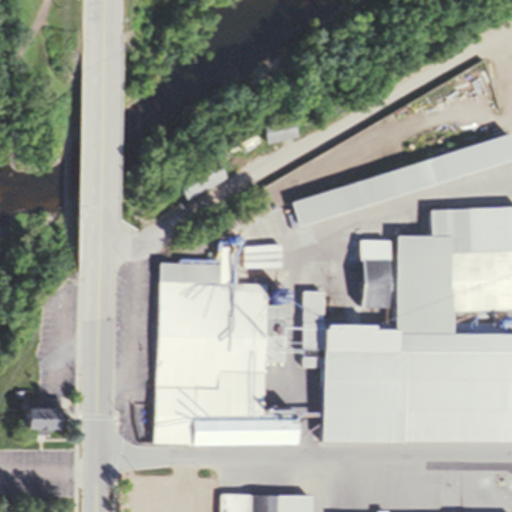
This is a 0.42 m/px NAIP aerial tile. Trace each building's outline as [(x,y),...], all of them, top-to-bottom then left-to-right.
[(261,142),(291,140),(290,119),(260,122),(261,142)] [(284,196),(290,221),(511,164),(505,139),(284,196)] [(181,200),(222,181),(213,160),(172,178),(181,200)] [(317,443),(511,441),(511,332),(446,334),(446,310),(511,309),(511,207),(423,208),(424,235),(389,236),(390,329),(368,330),(368,324),(318,325),(318,291),(297,292),(298,350),(317,350),(317,443)] [(383,307),(383,241),(356,241),(356,307),(383,307)] [(153,445),(292,445),(292,410),(259,410),(259,361),(264,361),(264,348),(281,348),(281,288),(263,289),(263,282),(230,283),(230,245),(212,246),(212,262),(151,262),(153,445)] [(21,429),(55,429),(55,408),(21,408),(21,429)]
